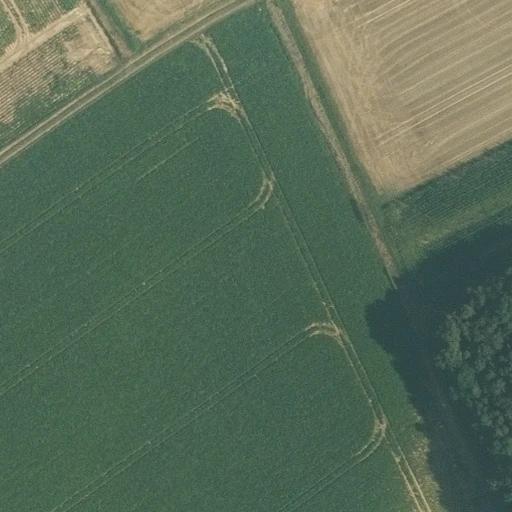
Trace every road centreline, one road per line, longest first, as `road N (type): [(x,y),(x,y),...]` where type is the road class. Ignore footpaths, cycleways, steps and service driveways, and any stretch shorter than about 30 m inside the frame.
road 1 (track): [(276,0),(507,511)]
road 2 (track): [(245,0),(0,160)]
